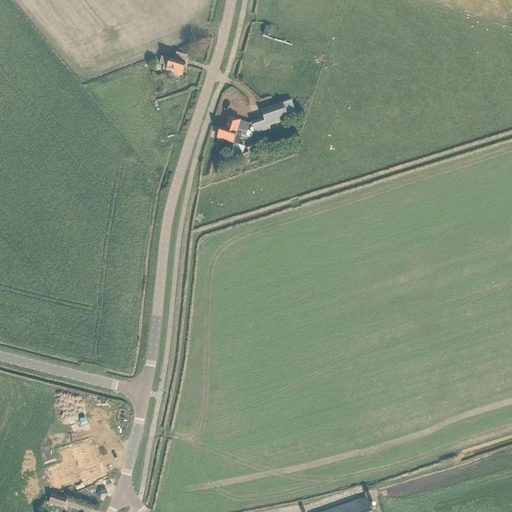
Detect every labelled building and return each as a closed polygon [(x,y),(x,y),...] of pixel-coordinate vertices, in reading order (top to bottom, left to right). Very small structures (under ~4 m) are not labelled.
[(161,58),(159,65),(167,68),(166,73),(182,78),(188,57),(176,54),(174,61),(161,58)] [(256,135),(268,131),(269,131),(267,127),(288,120),(283,104),(260,111),(263,119),(252,123),(256,135)] [(242,136),(236,134),(237,131),(246,134),(249,126),(228,119),(226,127),(227,127),(225,132),(220,130),(217,140),(218,141),(217,142),(222,144),(223,142),(233,145),(238,147),(242,136)] [(252,144),(246,147),(248,154),(254,151),(252,144)] [(233,145),(230,153),(242,157),(245,149),(238,147),(233,145)] [(67,467),(48,474),(55,492),(64,489),(63,487),(73,484),(76,491),(88,487),(86,481),(101,475),(89,442),(62,452),(67,467)] [(52,495),(49,505),(64,510),(68,500),(52,495)] [(370,511),(366,499),(325,511),(370,511)]
